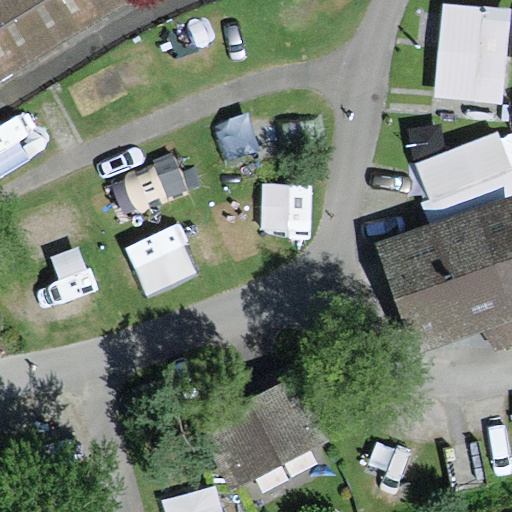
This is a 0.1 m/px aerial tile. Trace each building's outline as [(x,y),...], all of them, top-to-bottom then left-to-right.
[(0,0),(0,26),(24,64),(51,47),(21,0),(0,0)] [(21,0),(51,47),(78,30),(59,0),(21,0)] [(59,0),(78,30),(105,13),(97,0),(59,0)] [(97,0),(105,13),(126,0),(97,0)] [(438,97),(508,99),(511,3),(441,1),(438,97)] [(0,79),(24,64),(0,26),(0,79)] [(375,244),(416,352),(482,328),(500,354),(511,345),(511,197),(510,193),(375,244)] [(204,422),(236,486),(329,439),(297,375),(204,422)]
